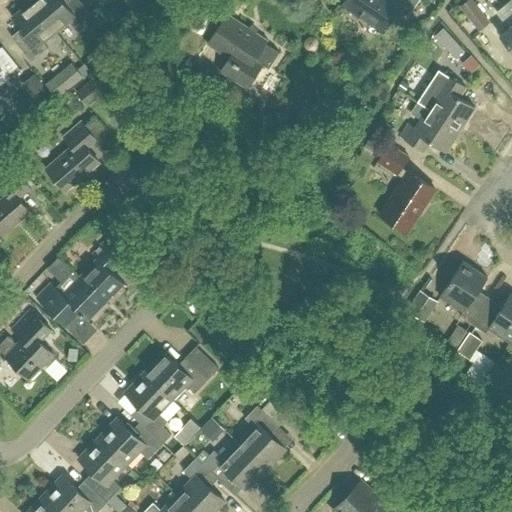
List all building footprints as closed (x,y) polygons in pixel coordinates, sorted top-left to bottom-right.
[(56,31),(31,0),(12,16),(21,27),(11,36),(31,60),(48,47),(43,41),(56,31)] [(31,0),(56,31),(69,20),(73,26),(90,12),(79,0),(31,0)] [(347,0),(345,4),(381,29),(393,11),(406,19),(418,0),(347,0)] [(490,21),(473,0),(467,0),(460,6),(479,30),(490,21)] [(511,7),(508,2),(496,11),(508,26),(499,34),(511,50),(511,7)] [(268,39),(227,12),(206,43),(228,57),(219,70),(247,88),(264,62),(256,57),(268,39)] [(286,61),(294,49),(281,40),(273,53),(286,61)] [(0,82),(1,83),(10,76),(7,73),(18,65),(2,45),(0,46),(0,82)] [(62,84),(76,74),(65,60),(51,70),(62,84)] [(425,90),(418,101),(460,129),(474,107),(458,96),(465,86),(448,75),(439,69),(425,90)] [(460,129),(418,101),(411,111),(421,117),(414,127),(408,123),(400,135),(423,150),(430,140),(445,151),(460,129)] [(96,139),(81,121),(63,136),(72,146),(46,168),(64,189),(98,160),(87,147),(96,139)] [(408,155),(389,143),(378,160),(397,173),(404,177),(380,213),(407,231),(435,188),(408,170),(402,166),(408,155)] [(29,186),(17,171),(0,185),(7,194),(0,200),(0,235),(29,210),(17,196),(29,186)] [(147,233),(136,224),(125,236),(136,246),(147,233)] [(97,258),(79,276),(105,301),(123,282),(111,270),(126,255),(108,237),(92,253),(97,258)] [(163,254),(146,238),(133,252),(150,268),(163,254)] [(70,267),(58,256),(48,266),(60,277),(70,267)] [(461,315),(473,324),(490,298),(478,290),(487,276),(463,260),(439,295),(463,311),(461,315)] [(51,282),(36,297),(62,322),(67,317),(76,308),(87,319),(105,301),(79,276),(63,293),(51,282)] [(488,328),(511,344),(511,342),(511,292),(502,305),(490,298),(473,324),(485,332),(488,328)] [(51,329),(31,309),(12,329),(22,338),(16,343),(9,336),(0,344),(0,350),(29,378),(53,353),(40,340),(51,329)] [(163,350),(143,371),(173,399),(187,384),(195,391),(209,377),(187,356),(179,365),(163,350)] [(171,434),(162,425),(167,420),(159,413),(173,399),(143,371),(124,391),(139,405),(131,413),(131,414),(140,422),(154,435),(162,443),(171,434)] [(237,441),(266,469),(286,448),(270,433),(278,425),(257,404),(245,417),(253,425),(237,441)] [(117,416),(97,437),(126,464),(140,450),(148,457),(162,443),(154,435),(140,422),(131,414),(131,413),(123,422),(117,416)] [(84,479),(107,500),(120,486),(113,479),(126,464),(97,437),(78,457),(92,471),(84,479)] [(214,449),(202,462),(218,478),(223,483),(231,474),(247,489),(266,469),(237,441),(222,457),(214,449)] [(176,492),(196,511),(213,511),(225,500),(209,486),(217,477),(218,478),(202,462),(196,456),(183,470),(190,477),(176,492)] [(89,511),(95,511),(107,500),(84,479),(76,488),(61,474),(42,494),(60,511),(80,511),(85,507),(89,511)] [(393,511),(394,511),(362,480),(333,510),(335,511),(393,511)] [(196,511),(176,492),(160,508),(152,501),(142,511),(196,511)] [(60,511),(42,494),(25,511),(60,511)]
